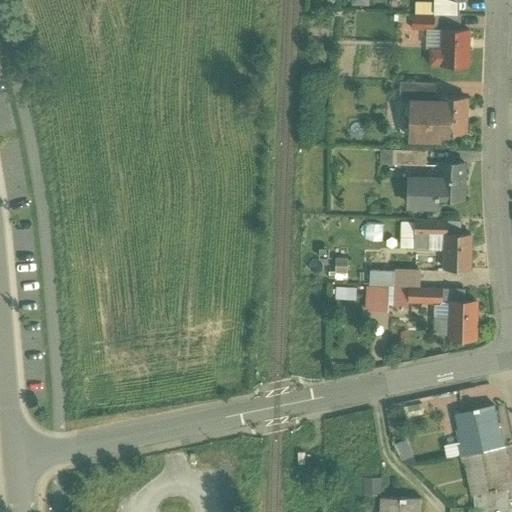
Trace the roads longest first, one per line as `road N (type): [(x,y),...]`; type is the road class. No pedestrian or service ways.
road 1 (residential): [(511,360),(19,463)]
road 2 (residential): [(501,0),(497,165),(511,287)]
road 3 (residential): [(19,463),(0,266)]
